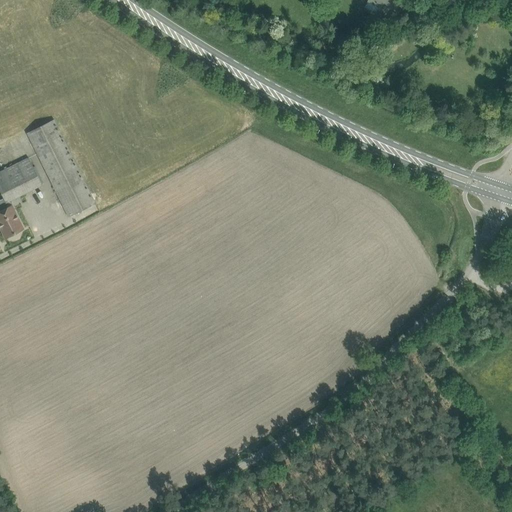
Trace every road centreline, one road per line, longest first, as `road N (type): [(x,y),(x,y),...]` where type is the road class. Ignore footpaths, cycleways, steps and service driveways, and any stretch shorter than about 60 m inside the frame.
road 1 (secondary): [(498,191),(307,111),(123,0)]
road 2 (unclassified): [(171,511),(354,390),(469,273)]
